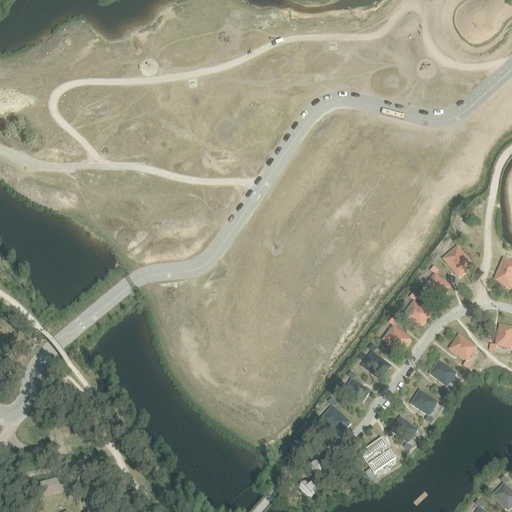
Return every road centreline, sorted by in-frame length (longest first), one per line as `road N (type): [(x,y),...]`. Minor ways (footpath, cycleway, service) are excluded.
road 1 (track): [(511,62),(465,66),(438,56),(413,5),(369,36),(288,39),(186,75),(71,84),(54,95),(54,112),(103,165)]
road 2 (track): [(0,149),(45,165),(128,166),(256,186)]
road 3 (track): [(28,511),(27,476),(100,461),(20,446),(7,434)]
